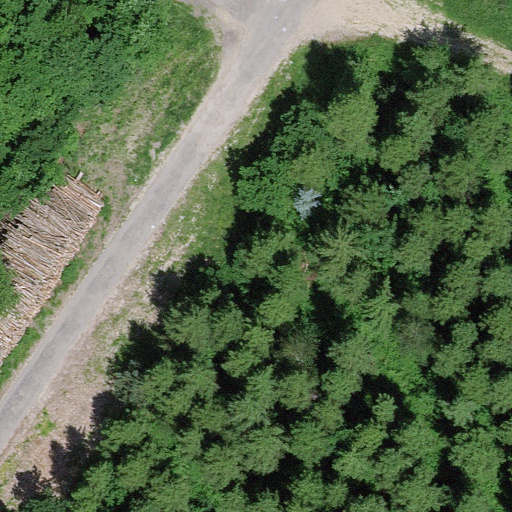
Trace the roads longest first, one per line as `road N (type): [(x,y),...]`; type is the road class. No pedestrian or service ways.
road 1 (track): [(0,414),(284,0)]
road 2 (track): [(511,70),(224,0)]
